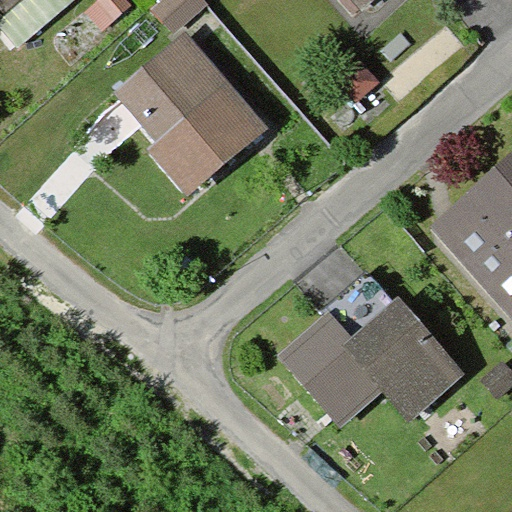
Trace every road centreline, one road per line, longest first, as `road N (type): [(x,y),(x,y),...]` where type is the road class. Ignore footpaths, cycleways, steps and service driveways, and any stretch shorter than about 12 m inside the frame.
road 1 (residential): [(169,352),(511,63)]
road 2 (residential): [(332,511),(169,352)]
road 3 (residential): [(169,352),(0,210)]
